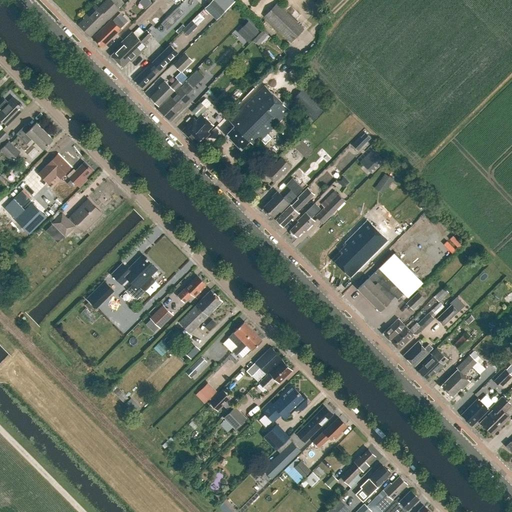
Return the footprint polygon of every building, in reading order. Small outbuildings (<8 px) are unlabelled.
[(107,18),(108,19),(118,9),(109,0),(107,0),(98,9),(96,6),(86,16),(87,17),(79,25),(89,36),(107,18)] [(152,4),(148,0),(143,0),(140,3),(146,10),(152,4)] [(212,0),(205,8),(216,20),(235,1),(233,0),(212,0)] [(264,18),(289,42),(303,28),(278,4),(264,18)] [(103,47),(121,30),(111,20),(101,30),(103,31),(94,39),(103,47)] [(188,36),(198,26),(192,21),(182,30),(188,36)] [(248,21),(238,32),(248,42),(259,32),(248,21)] [(272,37),(276,32),(266,21),(261,26),(272,37)] [(146,31),(138,38),(143,43),(151,36),(157,30),(152,25),(146,31)] [(260,47),(269,37),(263,30),(253,41),(260,47)] [(120,47),(111,56),(118,62),(127,54),(125,52),(130,47),(127,43),(131,39),(132,40),(136,37),(132,33),(128,37),(128,36),(118,45),(120,47)] [(127,54),(118,62),(122,67),(129,61),(131,62),(147,47),(143,43),(138,38),(136,36),(136,37),(132,40),(131,39),(127,43),(130,47),(125,52),(127,54)] [(170,45),(150,65),(135,80),(142,87),(155,75),(178,53),(170,45)] [(230,61),(219,49),(208,59),(220,71),(230,61)] [(181,72),(192,60),(185,53),(173,64),(181,72)] [(159,106),(181,84),(177,80),(170,87),(164,81),(159,87),(160,88),(150,98),(159,106)] [(267,134),(290,111),(265,86),(229,121),(234,127),(227,135),(241,149),(249,141),(252,144),(258,138),(261,141),(265,145),(272,138),(267,134)] [(179,113),(191,100),(179,88),(159,109),(170,120),(178,112),(179,113)] [(324,109),(303,88),(292,100),(313,121),(324,109)] [(7,126),(24,108),(13,97),(8,103),(4,100),(0,103),(0,119),(3,122),(7,126)] [(192,112),(198,117),(206,109),(200,103),(192,112)] [(207,131),(213,125),(202,114),(196,121),(194,119),(182,131),(197,146),(209,134),(207,131)] [(53,140),(36,123),(31,128),(26,124),(16,134),(26,145),(32,139),(43,150),(53,140)] [(0,144),(9,136),(2,129),(0,130),(0,144)] [(358,151),(366,143),(361,138),(353,146),(358,151)] [(306,158),(313,151),(302,140),(295,147),(306,158)] [(9,141),(0,150),(11,161),(20,152),(9,141)] [(371,173),(384,160),(373,149),(360,162),(367,169),(371,173)] [(48,184),(57,175),(59,178),(69,168),(71,166),(58,154),(38,174),(48,184)] [(291,167),(282,158),(266,174),(274,182),(282,174),(284,175),(290,169),(291,167)] [(85,178),(92,171),(84,163),(78,169),(76,171),(73,168),(67,174),(71,178),(67,182),(71,186),(75,182),(79,187),(87,180),(85,178)] [(385,174),(377,185),(386,191),(393,180),(385,174)] [(343,188),(349,183),(343,176),(337,181),(343,188)] [(286,195),(291,201),(303,189),(292,178),(286,185),(291,190),(286,195)] [(291,206),(291,205),(276,220),(283,227),(291,219),(293,220),(299,214),(297,212),(315,195),(307,188),(297,198),(298,199),(291,206)] [(32,197),(24,189),(14,199),(22,207),(32,197)] [(323,223),(345,201),(334,191),(321,204),(324,207),(315,216),(323,223)] [(283,198),(278,193),(273,198),(264,207),(273,217),(279,211),(280,212),(289,204),(283,198)] [(88,199),(68,219),(62,213),(61,213),(58,211),(49,220),(52,223),(51,224),(65,237),(77,224),(84,231),(102,214),(88,199)] [(297,221),(298,222),(290,230),(291,231),(291,233),(294,236),(296,235),(297,236),(303,230),(305,232),(315,221),(306,212),(297,221)] [(340,249),(343,253),(334,261),(350,278),(365,263),(370,258),(387,241),(366,220),(344,242),(345,243),(340,249)] [(450,239),(458,248),(462,245),(453,236),(450,239)] [(443,245),(452,253),(455,250),(447,241),(443,245)] [(393,253),(379,267),(374,272),(358,288),(380,311),(395,296),(397,299),(404,293),(408,297),(422,282),(393,253)] [(145,292),(156,282),(151,277),(157,270),(143,255),(129,269),(123,263),(111,275),(122,285),(128,280),(138,290),(140,287),(145,292)] [(206,285),(197,276),(177,296),(184,303),(192,295),(195,298),(200,292),(199,291),(206,285)] [(104,281),(95,290),(106,300),(114,291),(104,281)] [(440,301),(452,292),(447,286),(435,295),(440,301)] [(185,327),(217,296),(212,291),(211,291),(180,321),(185,327)] [(418,292),(406,303),(413,310),(425,299),(418,292)] [(190,332),(221,301),(221,300),(217,296),(185,327),(190,332)] [(436,298),(409,323),(418,332),(445,307),(436,298)] [(451,304),(436,319),(444,326),(459,312),(451,304)] [(172,315),(163,306),(151,319),(159,327),(172,315)] [(398,318),(383,333),(390,341),(405,325),(398,318)] [(228,337),(238,346),(243,341),(253,331),(244,322),(228,337)] [(414,334),(405,325),(390,341),(398,350),(414,334)] [(170,341),(176,335),(171,330),(165,336),(166,338),(169,340),(170,341)] [(262,340),(253,331),(243,341),(252,351),(262,340)] [(461,352),(472,341),(465,333),(453,344),(461,352)] [(166,343),(164,341),(162,339),(158,344),(166,352),(171,347),(166,343)] [(191,359),(200,350),(191,342),(182,350),(191,359)] [(417,342),(404,355),(414,366),(427,352),(428,353),(432,348),(428,344),(424,349),(417,342)] [(162,356),(166,352),(158,344),(153,348),(162,356)] [(266,373),(281,359),(271,348),(246,372),(251,377),(261,368),(266,373)] [(442,365),(447,360),(436,349),(431,354),(432,355),(422,365),(423,366),(418,371),(427,380),(431,375),(432,376),(439,369),(443,366),(442,365)] [(474,359),(477,356),(473,352),(470,355),(469,355),(456,368),(458,369),(441,386),(451,397),(460,388),(462,390),(470,381),(464,375),(477,362),(474,359)] [(202,357),(190,369),(195,374),(207,361),(202,357)] [(279,384),(292,371),(282,361),(259,383),(266,390),(276,381),(279,384)] [(501,388),(511,377),(511,375),(511,374),(511,372),(511,366),(511,365),(506,370),(505,369),(494,381),(501,388)] [(217,392),(208,383),(196,395),(205,404),(217,392)] [(128,398),(116,384),(111,389),(123,403),(128,398)] [(307,406),(307,399),(303,394),(301,396),(292,386),(273,405),(270,402),(262,410),(273,422),(280,415),(284,420),(293,411),(301,412),(307,406)] [(218,411),(231,398),(223,390),(209,403),(218,411)] [(494,410),(481,422),(492,434),(509,417),(505,412),(511,406),(502,397),(491,407),(494,410)] [(135,415),(141,408),(131,398),(125,404),(135,415)] [(488,409),(478,399),(462,415),(472,425),(488,409)] [(297,434),(303,440),(315,429),(317,430),(332,415),(324,406),(308,422),(309,422),(297,434)] [(235,430),(247,419),(235,407),(223,418),(235,430)] [(340,433),(345,428),(345,425),(338,417),(312,442),(318,448),(329,438),(331,441),(334,438),(336,440),(342,434),(340,433)] [(263,437),(276,450),(288,439),(290,437),(278,423),(263,437)] [(272,478),(300,451),(288,439),(276,450),(280,454),(263,470),(269,476),(272,479),(272,478)] [(367,463),(375,456),(368,450),(361,457),(359,455),(353,461),(355,463),(340,477),(347,484),(362,470),(363,471),(369,465),(367,463)] [(311,470),(301,460),(293,467),(290,464),(284,470),(297,484),(303,477),(311,470)] [(378,486),(391,474),(390,473),(390,471),(388,470),(386,470),(382,465),(369,478),(360,487),(368,496),(378,487),(378,486)] [(313,472),(299,485),(303,488),(308,483),(312,487),(320,479),(313,472)] [(330,488),(338,481),(333,476),(325,483),(330,488)] [(376,506),(382,511),(383,511),(390,506),(394,501),(392,499),(407,484),(399,476),(391,484),(390,483),(383,490),(387,494),(376,506)] [(408,510),(419,499),(410,491),(400,500),(398,497),(394,501),(390,506),(383,511),(394,511),(397,509),(399,511),(405,511),(407,510),(408,510)] [(227,511),(239,511),(227,500),(221,506),(227,511)] [(345,511),(348,509),(340,501),(328,511),(345,511)]
